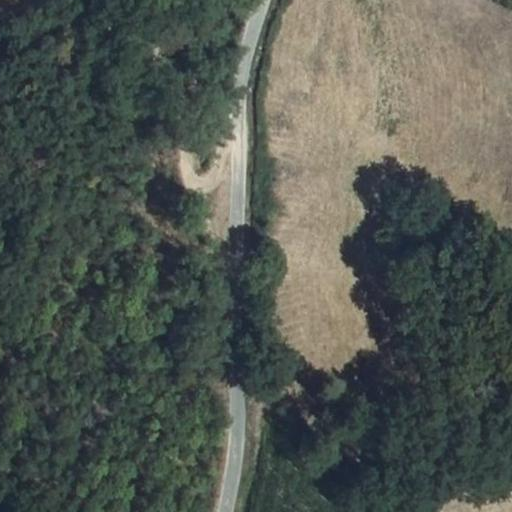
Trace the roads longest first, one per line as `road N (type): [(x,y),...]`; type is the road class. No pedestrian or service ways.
road 1 (unclassified): [(225,511),(238,414),(238,92),(261,0)]
road 2 (track): [(204,187),(190,181),(185,166),(174,88),(156,56),(127,30),(81,22),(0,55)]
